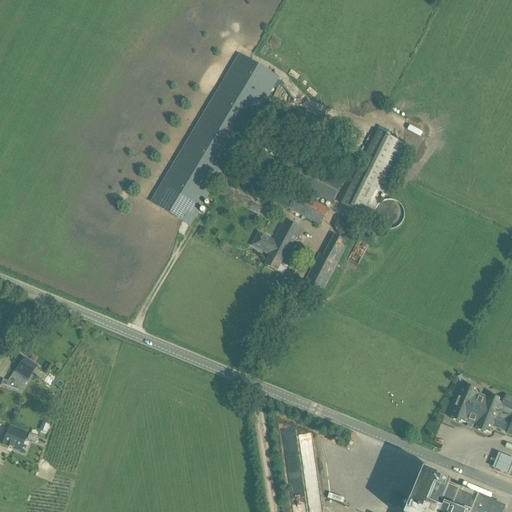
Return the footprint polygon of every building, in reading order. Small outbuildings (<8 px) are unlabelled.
[(152,204),(189,226),(278,78),(241,56),(152,204)] [(379,134),(343,206),(371,220),(376,208),(383,195),(388,198),(411,150),(379,134)] [(286,151),(273,176),(331,207),(348,179),(346,178),(348,174),(348,173),(350,161),(342,158),(335,171),(333,170),(330,174),(286,151)] [(276,182),(267,198),(322,227),(330,211),(276,182)] [(227,185),(221,195),(270,221),(275,211),(227,185)] [(260,235),(253,247),(271,257),(266,267),(278,273),(281,266),(284,268),(304,231),(286,222),(273,246),(268,243),(270,241),(260,235)] [(375,237),(378,229),(358,222),(355,230),(375,237)] [(320,255),(304,287),(322,296),(348,246),(334,238),(324,257),(320,255)] [(37,367),(24,359),(8,382),(3,381),(1,386),(20,392),(37,367)] [(455,409),(452,419),(455,420),(454,422),(461,425),(462,423),(480,430),(479,432),(486,435),(487,433),(490,434),(493,427),(509,434),(509,435),(511,436),(511,398),(506,396),(503,404),(499,402),(500,400),(492,397),(492,399),(474,392),(475,390),(468,387),(467,389),(464,388),(460,398),(458,397),(453,408),(455,409)] [(27,433),(9,427),(2,445),(20,452),(27,433)] [(307,511),(298,446),(284,447),(293,511),(307,511)] [(511,459),(500,455),(494,469),(511,475),(511,459)] [(321,511),(323,511),(317,472),(302,474),(303,480),(304,480),(309,511),(321,511)] [(503,511),(505,508),(480,497),(479,498),(462,490),(460,494),(451,490),(452,486),(442,482),(426,475),(410,511),(503,511)] [(395,493),(390,505),(398,507),(402,495),(395,493)]
